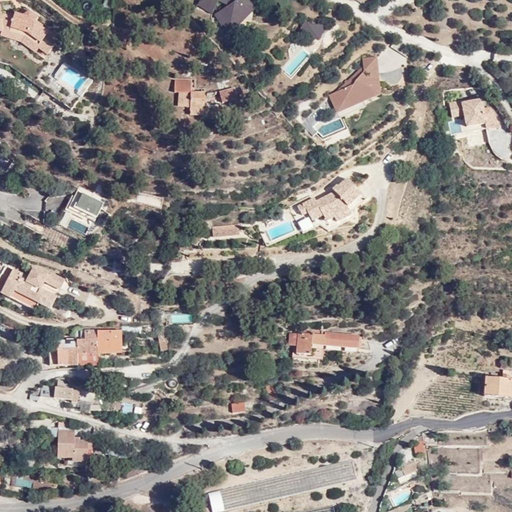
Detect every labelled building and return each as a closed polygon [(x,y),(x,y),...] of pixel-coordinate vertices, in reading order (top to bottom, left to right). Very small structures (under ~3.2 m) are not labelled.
[(198,0),(196,6),(211,14),(217,1),(228,6),(213,15),(225,37),(261,0),(198,0)] [(0,32),(1,33),(0,37),(19,43),(36,55),(39,50),(48,56),(60,38),(37,21),(39,18),(30,11),(24,16),(15,14),(13,18),(3,14),(1,4),(0,4),(0,32)] [(305,22),(302,35),(320,40),(323,26),(305,22)] [(379,95),(377,56),(362,58),(363,66),(339,89),(329,94),(336,113),(379,95)] [(54,76),(78,96),(89,84),(65,63),(54,76)] [(399,82),(398,69),(392,69),(392,74),(378,75),(379,83),(399,82)] [(192,81),(175,80),(174,93),(178,93),(177,107),(190,107),(190,116),(204,116),(204,93),(192,92),(192,81)] [(43,94),(64,108),(72,96),(52,82),(43,94)] [(234,88),(219,92),(222,101),(236,97),(234,88)] [(459,101),(450,102),(449,102),(452,118),(464,116),(467,128),(487,124),(482,99),(459,104),(459,101)] [(451,133),(461,131),(459,118),(448,120),(451,133)] [(337,214),(344,222),(356,212),(350,207),(365,193),(348,175),(333,189),(338,193),(324,201),(320,198),(301,210),(306,217),(312,214),(318,221),(326,215),(328,220),(337,214)] [(77,188),(57,224),(83,239),(104,202),(77,188)] [(272,232),(280,244),(303,230),(297,220),(272,232)] [(239,225),(212,227),(213,238),(240,236),(239,225)] [(14,269),(1,295),(10,300),(14,292),(50,310),(57,296),(43,289),(46,284),(60,291),(66,280),(51,272),(50,274),(34,266),(28,277),(14,269)] [(86,336),(79,336),(79,349),(101,350),(100,331),(100,327),(97,327),(87,328),(86,336)] [(317,347),(336,348),(338,332),(297,330),(297,334),(285,336),(285,345),(293,346),(294,352),(317,354),(317,347)] [(100,331),(101,350),(123,350),(122,331),(100,331)] [(338,332),(336,348),(358,350),(360,334),(338,332)] [(160,349),(170,347),(169,334),(160,334),(160,349)] [(59,337),(59,361),(78,361),(79,349),(79,336),(59,337)] [(511,380),(486,379),(484,399),(511,400),(511,380)] [(54,400),(55,400),(55,405),(74,406),(73,400),(78,400),(78,389),(55,388),(54,389),(54,400)] [(121,412),(131,414),(133,404),(123,402),(121,412)] [(232,403),(232,414),(245,414),(245,403),(232,403)] [(68,422),(58,423),(57,458),(72,459),(72,463),(87,464),(88,450),(92,451),(93,442),(88,441),(88,440),(87,440),(80,440),(79,437),(76,437),(76,430),(68,430),(68,422)] [(17,441),(1,440),(0,447),(17,448),(17,441)] [(422,441),(422,440),(416,440),(416,443),(412,444),(413,454),(424,453),(422,441)] [(8,450),(0,450),(0,458),(8,459),(8,450)] [(417,471),(413,463),(401,469),(405,477),(417,471)] [(207,493),(211,511),(219,511),(224,511),(219,490),(207,493)]
